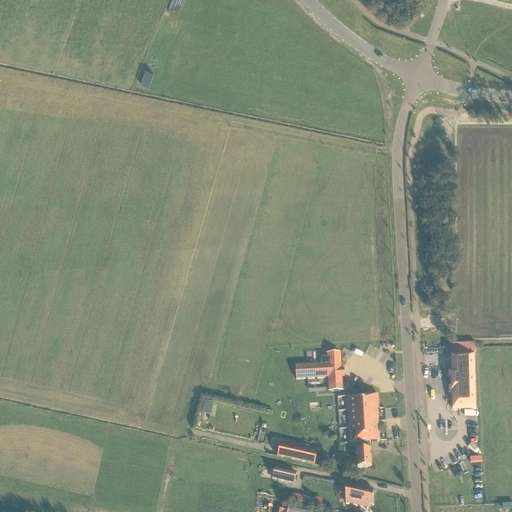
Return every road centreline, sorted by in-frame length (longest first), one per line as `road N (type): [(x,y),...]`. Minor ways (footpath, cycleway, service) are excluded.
road 1 (tertiary): [(420,511),(400,156),(419,77)]
road 2 (tertiary): [(419,77),(353,42),(307,0)]
